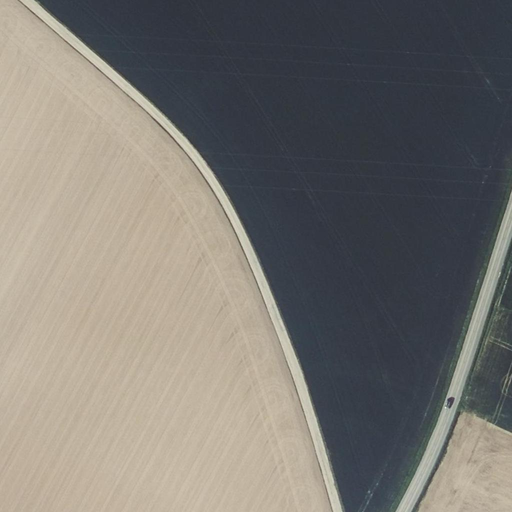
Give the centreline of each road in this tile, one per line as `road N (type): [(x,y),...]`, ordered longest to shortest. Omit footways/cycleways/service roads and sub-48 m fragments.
road 1 (track): [(338,511),(294,367),(214,181),(98,58),(29,0)]
road 2 (tertiary): [(402,511),(450,405),(507,227)]
